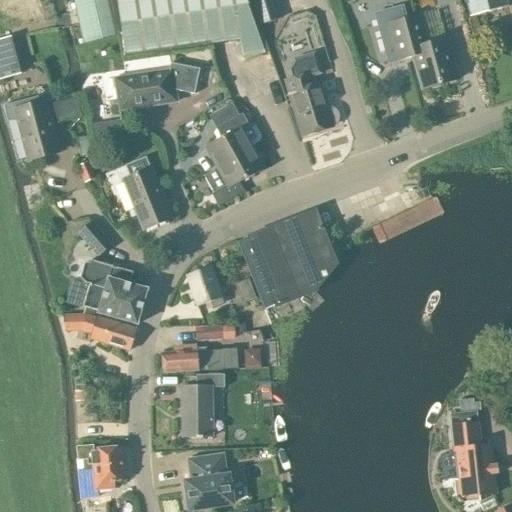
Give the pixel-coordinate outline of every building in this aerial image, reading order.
[(258,37),(244,0),(72,0),(84,44),(119,37),(123,58),(237,40),(258,37)] [(506,0),(464,0),(469,17),(508,7),(506,0)] [(403,7),(374,15),(387,63),(397,60),(413,56),(422,89),(457,79),(446,39),(427,44),(419,15),(406,19),(403,7)] [(0,79),(24,73),(14,36),(0,39),(0,79)] [(313,86),(310,78),(322,75),(315,52),(293,59),(286,71),(289,81),(286,82),(302,135),(328,128),(327,126),(335,124),(337,121),(337,117),(336,113),(334,110),(330,109),(327,110),(319,84),(313,86)] [(170,63),(168,71),(115,79),(120,110),(176,101),(174,90),(194,95),(200,69),(170,63)] [(7,122),(17,120),(28,161),(59,153),(45,101),(38,103),(37,97),(3,106),(7,122)] [(77,98),(52,103),(57,124),(82,117),(77,98)] [(208,116),(220,138),(205,146),(216,167),(217,168),(252,149),(242,131),(249,126),(242,113),(239,116),(232,103),(208,116)] [(103,123),(93,125),(95,138),(105,136),(103,123)] [(77,138),(80,158),(92,156),(88,136),(77,138)] [(203,175),(213,192),(211,194),(218,207),(245,192),(240,183),(264,170),(252,149),(217,168),(216,167),(203,175)] [(171,219),(151,168),(150,169),(145,157),(125,166),(130,177),(123,179),(143,230),(171,219)] [(79,166),(85,182),(96,177),(90,161),(79,166)] [(237,239),(264,308),(274,304),(275,307),(317,291),(337,264),(315,209),(237,239)] [(113,244),(92,221),(77,234),(98,258),(113,244)] [(82,307),(97,311),(96,314),(137,326),(147,290),(129,285),(133,271),(117,266),(117,268),(90,261),(90,262),(83,264),(80,277),(85,282),(89,284),(82,307)] [(223,304),(221,298),(210,267),(187,276),(198,307),(210,302),(212,308),(223,304)] [(248,280),(236,283),(243,303),(255,299),(248,280)] [(135,329),(97,318),(96,319),(85,316),(65,316),(65,331),(83,330),(92,333),(91,339),(129,350),(135,329)] [(246,333),(244,320),(235,321),(236,334),(246,333)] [(221,326),(222,340),(235,339),(234,325),(221,326)] [(194,328),(195,342),(221,340),(220,326),(194,328)] [(236,349),(230,349),(221,349),(221,351),(196,352),(195,346),(176,347),(176,353),(161,354),(163,373),(197,371),(197,370),(237,368),(236,349)] [(195,375),(195,386),(181,387),(182,438),(213,437),(212,387),(224,388),(224,374),(195,375)] [(84,391),(74,392),(75,402),(85,402),(84,391)] [(472,400),(458,401),(459,414),(476,412),(479,411),(479,403),(473,404),(472,400)] [(459,480),(455,481),(457,502),(459,504),(479,502),(479,496),(496,494),(494,475),(498,475),(497,464),(493,465),(491,445),(481,446),(478,423),(450,426),(453,451),(455,451),(459,480)] [(83,471),(93,470),(95,490),(114,488),(114,482),(125,481),(122,451),(94,453),(93,445),(75,446),(76,462),(82,461),(83,471)] [(186,483),(190,510),(233,504),(232,498),(236,497),(234,481),(229,482),(228,476),(227,476),(223,455),(189,460),(192,482),(186,483)]
